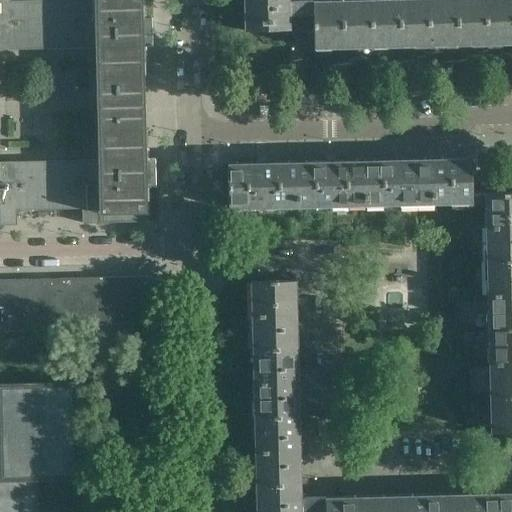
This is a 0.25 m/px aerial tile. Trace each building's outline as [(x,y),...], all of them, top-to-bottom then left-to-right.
[(155,186),(154,159),(145,159),(142,46),(151,46),(151,18),(142,18),(141,0),(63,0),(11,1),(10,0),(0,0),(0,225),(16,225),(16,210),(82,209),(82,223),(147,222),(146,186),(155,186)] [(289,23),(289,16),(289,2),(288,0),(242,0),(243,25),(289,23)] [(511,44),(511,1),(312,6),(312,1),(289,2),(289,16),(312,15),(313,49),(511,44)] [(472,204),(470,158),(432,159),(433,204),(472,204)] [(433,204),(432,159),(364,160),(365,206),(433,204)] [(365,206),(364,160),(296,162),(297,208),(365,206)] [(297,208),(296,162),(227,163),(228,209),(297,208)] [(511,192),(483,193),(484,227),(511,226),(511,192)] [(511,294),(511,226),(484,227),(486,295),(511,294)] [(156,324),(155,276),(55,278),(56,326),(156,324)] [(0,327),(56,326),(55,278),(0,279),(0,327)] [(296,306),(296,296),(295,280),(249,281),(250,315),(296,314),(296,313),(300,313),(300,305),(296,306)] [(511,362),(511,294),(486,295),(488,363),(511,362)] [(298,382),(297,343),(296,314),(250,315),(252,383),(298,382)] [(511,431),(511,362),(488,363),(489,432),(511,431)] [(300,450),(299,411),(298,382),(252,383),(254,451),(300,450)] [(72,474),(70,387),(1,389),(2,434),(0,433),(0,511),(34,511),(34,475),(72,474)] [(301,497),(300,479),(300,450),(254,451),(255,511),(301,511),(301,497)] [(511,511),(511,497),(324,502),(324,497),(301,497),(301,511),(324,511),(511,511)]
